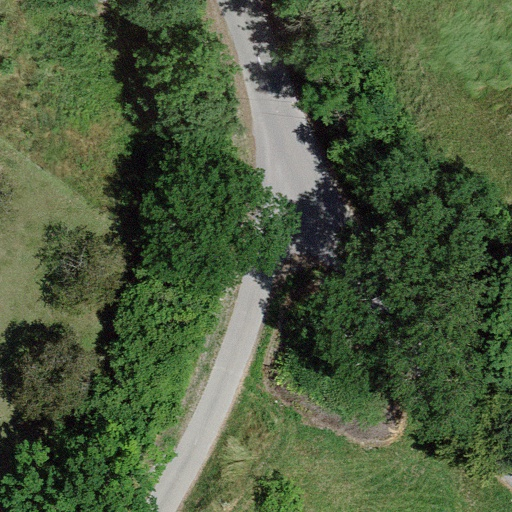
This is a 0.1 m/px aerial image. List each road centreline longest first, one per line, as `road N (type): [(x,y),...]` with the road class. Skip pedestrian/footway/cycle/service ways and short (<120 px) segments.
road 1 (unclassified): [(289,171),(511,479)]
road 2 (unclassified): [(289,171),(193,469),(163,511)]
road 3 (unclassified): [(230,0),(289,171)]
